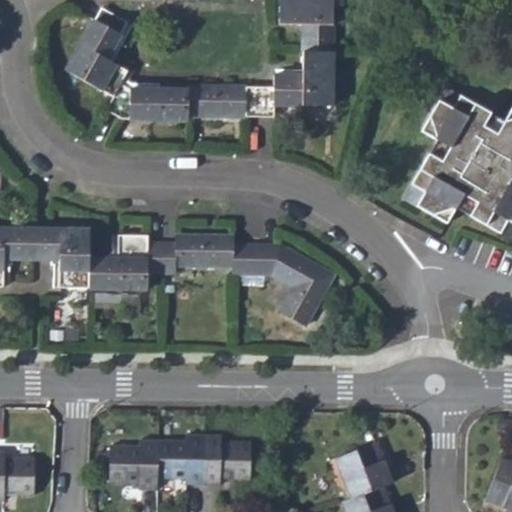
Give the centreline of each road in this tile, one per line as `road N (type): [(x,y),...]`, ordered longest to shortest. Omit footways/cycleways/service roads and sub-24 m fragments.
road 1 (residential): [(405,276),(349,219),(293,188),(81,168),(26,114),(8,0)]
road 2 (residential): [(78,383),(437,388)]
road 3 (residential): [(78,383),(73,511)]
road 4 (residential): [(442,511),(437,388)]
